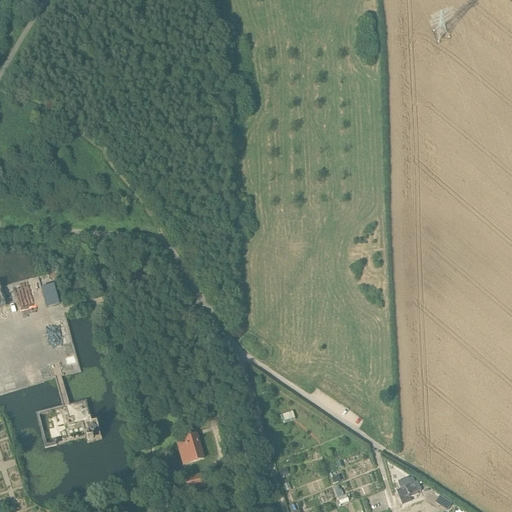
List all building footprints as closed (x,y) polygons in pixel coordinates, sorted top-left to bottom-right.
[(92,428),(87,400),(69,405),(66,406),(63,406),(38,415),(45,442),(47,447),(86,437),(87,443),(101,439),(97,426),(92,428)] [(285,423),(297,421),(295,412),(283,414),(285,423)] [(184,439),(191,462),(204,459),(197,435),(195,436),(193,430),(187,432),(188,438),(184,439)] [(184,493),(205,488),(202,474),(181,479),(184,493)] [(405,486),(410,498),(419,494),(418,489),(420,488),(419,485),(417,487),(415,482),(405,486)] [(341,489),(335,491),(338,497),(343,495),(341,489)] [(347,495),(338,498),(341,503),(349,500),(347,495)]
